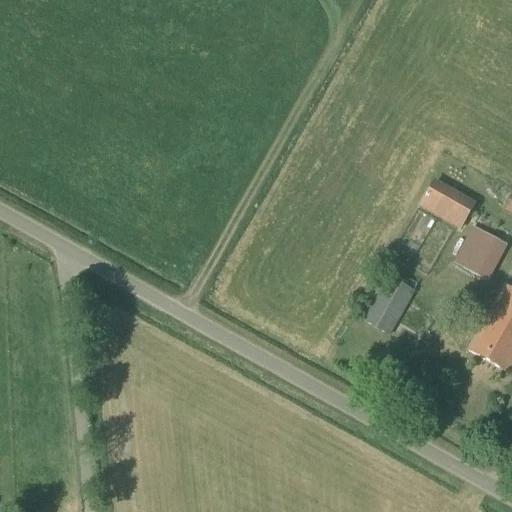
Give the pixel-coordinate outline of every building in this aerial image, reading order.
[(429,185),(416,208),(457,232),(470,208),(429,185)] [(511,215),(511,195),(503,211),(511,215)] [(467,226),(448,261),(487,283),(506,247),(467,226)] [(388,338),(415,293),(386,278),(360,321),(388,338)] [(503,376),(511,360),(511,293),(504,290),(467,355),(503,376)]
